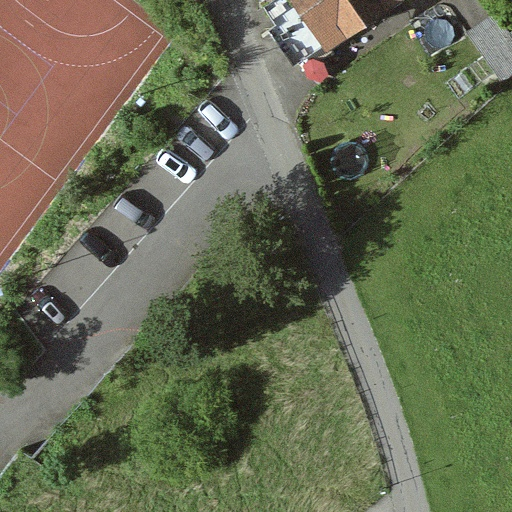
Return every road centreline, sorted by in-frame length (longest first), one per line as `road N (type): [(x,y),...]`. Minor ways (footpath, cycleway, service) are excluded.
road 1 (residential): [(273,119),(0,435)]
road 2 (residential): [(412,511),(342,289),(273,119)]
road 3 (residential): [(273,119),(227,0)]
